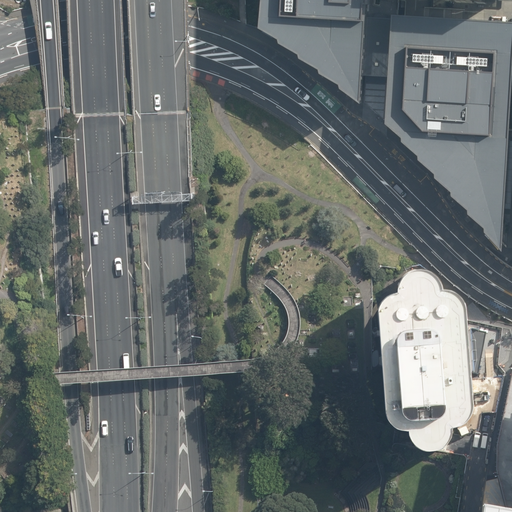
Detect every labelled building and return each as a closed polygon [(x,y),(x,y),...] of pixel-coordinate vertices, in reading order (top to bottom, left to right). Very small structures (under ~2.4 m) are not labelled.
[(343,86),(360,98),(365,15),(365,0),(265,0),(263,26),(280,36),(279,37),(300,51),(301,54),(321,67),(325,72),(341,82),(343,86)] [(501,245),(511,53),(511,19),(393,13),(393,16),(387,100),(386,120),(402,133),(402,137),(418,151),(419,155),(435,169),(435,172),(451,187),(452,190),(468,204),(468,207),(483,222),(483,224),(501,245)] [(365,15),(360,98),(381,99),(387,100),(393,16),(387,16),(365,15)] [(468,312),(466,304),(464,300),(461,295),(457,291),(452,289),(446,287),(442,287),(442,283),(441,279),(438,274),(433,270),(428,268),(421,267),(415,267),(409,269),(405,272),(401,276),(399,281),(398,286),(397,290),(389,291),(383,297),(379,304),(386,411),(391,421),(400,426),(410,428),(412,436),(418,445),(431,449),(441,447),(449,443),(455,434),(456,425),(469,421),(477,410),(473,396),(471,361),(469,328),(468,312)] [(485,331),(469,328),(471,361),(479,362),(485,331)] [(511,371),(511,372),(506,400),(498,440),(495,475),(507,510),(511,511),(511,371)]
